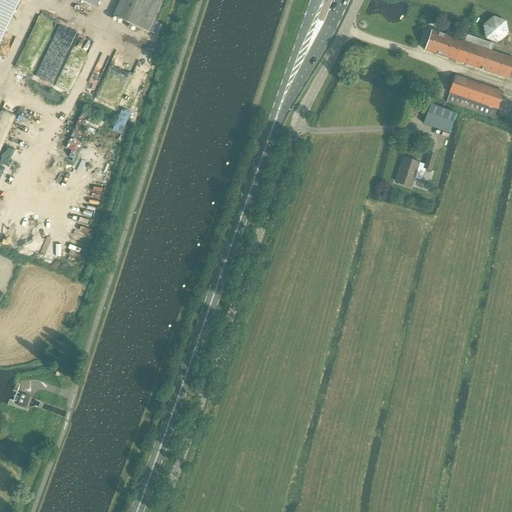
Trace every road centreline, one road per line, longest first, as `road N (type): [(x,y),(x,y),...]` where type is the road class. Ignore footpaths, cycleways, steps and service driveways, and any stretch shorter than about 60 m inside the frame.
road 1 (unclassified): [(157,511),(288,150),(358,0)]
road 2 (primary): [(136,511),(258,165)]
road 3 (primary): [(258,165),(340,0)]
road 4 (primary): [(316,0),(258,165)]
